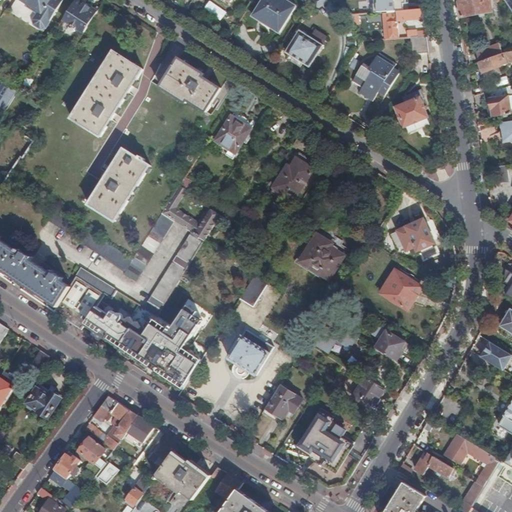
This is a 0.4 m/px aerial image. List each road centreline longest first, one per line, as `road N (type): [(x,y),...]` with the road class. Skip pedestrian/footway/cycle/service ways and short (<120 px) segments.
road 1 (residential): [(133,0),(474,214)]
road 2 (residential): [(474,214),(468,318),(350,511)]
road 3 (secondary): [(330,511),(111,373)]
road 4 (residential): [(437,0),(474,214)]
road 5 (residential): [(111,373),(10,511)]
road 6 (secondary): [(111,373),(0,299)]
